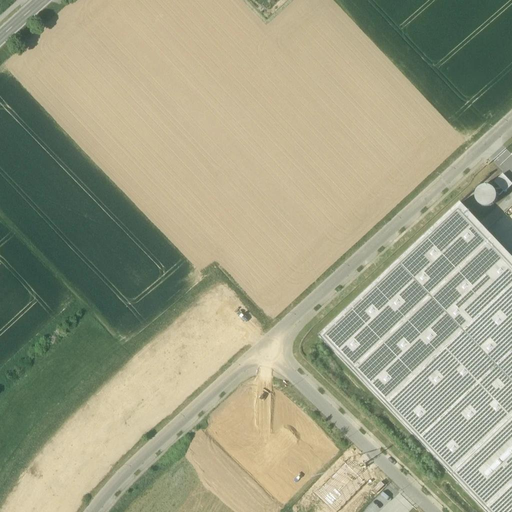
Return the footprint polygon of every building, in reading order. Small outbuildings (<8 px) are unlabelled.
[(511,185),(503,175),(495,182),(504,192),(511,185)] [(475,198),(476,201),(478,204),(480,206),(484,207),(487,208),(490,207),(493,204),(495,201),(496,198),(496,194),(494,191),(492,189),(489,187),(485,187),(482,187),(479,189),(477,192),(475,195),(475,198)] [(511,511),(511,258),(460,204),(319,337),(486,511),(511,511)] [(240,408),(218,430),(276,486),(298,464),(240,408)] [(344,462),(314,493),(333,511),(337,511),(365,483),(344,462)]
